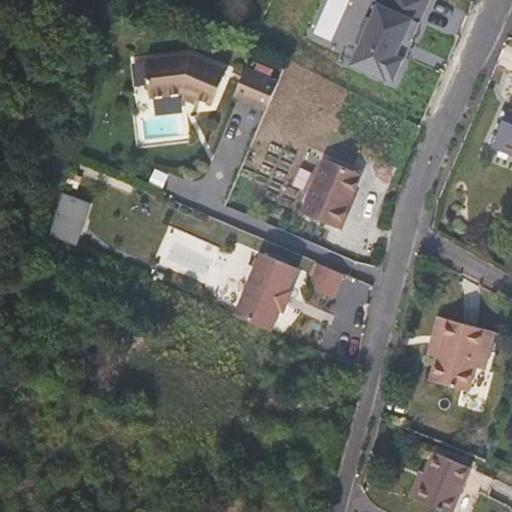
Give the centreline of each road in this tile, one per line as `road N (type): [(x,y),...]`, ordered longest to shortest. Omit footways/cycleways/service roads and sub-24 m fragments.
road 1 (residential): [(336,501),(405,227)]
road 2 (residential): [(405,227),(498,0)]
road 3 (residential): [(405,227),(511,288)]
